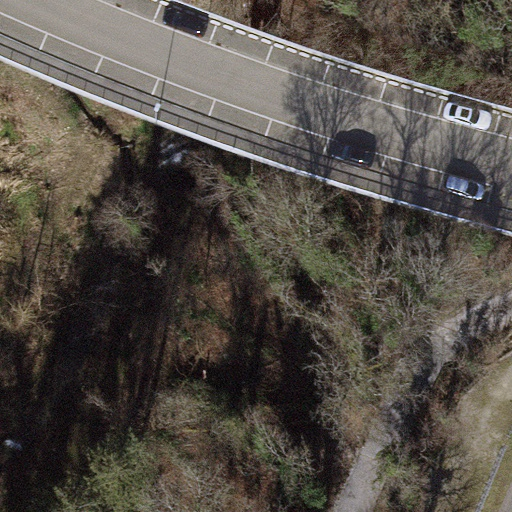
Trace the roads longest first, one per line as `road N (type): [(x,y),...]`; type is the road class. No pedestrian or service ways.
road 1 (residential): [(38,0),(235,85),(511,167)]
road 2 (track): [(511,308),(442,344),(381,453),(365,511)]
